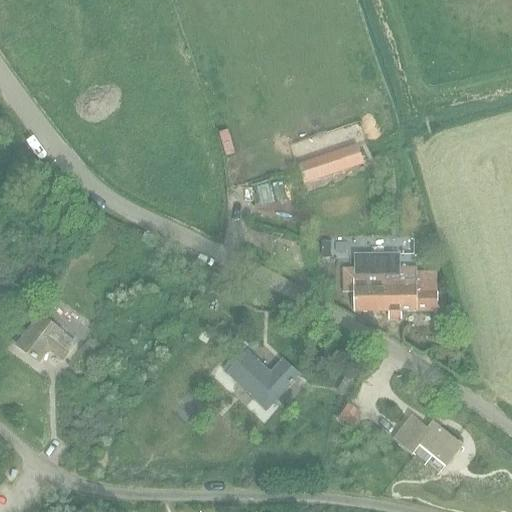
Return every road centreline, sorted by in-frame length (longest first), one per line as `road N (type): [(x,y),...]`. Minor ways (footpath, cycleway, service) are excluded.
road 1 (unclassified): [(511,428),(337,316),(110,199),(67,164),(0,71)]
road 2 (unclassified): [(409,511),(309,497),(107,492),(54,475),(0,430)]
road 3 (track): [(387,0),(415,82),(442,99),(511,81)]
